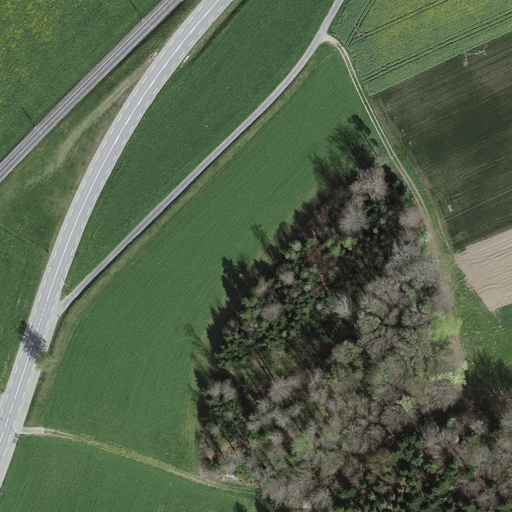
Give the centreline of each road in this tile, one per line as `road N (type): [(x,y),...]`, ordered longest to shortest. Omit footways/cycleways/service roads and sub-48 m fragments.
road 1 (unclassified): [(37,328),(281,88),(340,0)]
road 2 (track): [(321,35),(345,56),(422,207),(464,397)]
road 3 (secondary): [(218,0),(111,148),(37,328)]
